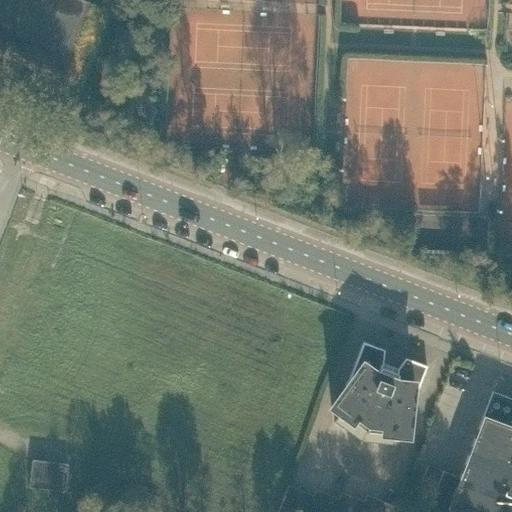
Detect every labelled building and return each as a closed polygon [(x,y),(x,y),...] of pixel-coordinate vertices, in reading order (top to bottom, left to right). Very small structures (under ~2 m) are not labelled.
[(0,0),(0,53),(58,76),(56,80),(58,80),(88,1),(84,0),(0,0)] [(117,82),(107,79),(104,78),(99,92),(111,96),(117,82)] [(66,228),(56,252),(94,267),(103,242),(66,228)] [(118,248),(104,287),(128,296),(143,258),(118,248)] [(56,252),(47,276),(85,291),(94,267),(56,252)] [(143,258),(128,296),(152,305),(167,267),(143,258)] [(167,267),(152,305),(176,314),(190,276),(167,267)] [(47,276),(38,300),(76,315),(85,291),(47,276)] [(190,276),(176,314),(199,323),(214,285),(190,276)] [(214,285),(199,323),(223,332),(238,294),(214,285)] [(238,294),(223,332),(247,341),(261,303),(238,294)] [(38,300),(29,324),(67,338),(76,315),(38,300)] [(261,303),(247,341),(270,350),(285,312),(261,303)] [(285,312),(270,350),(294,359),(308,321),(285,312)] [(308,321),(294,359),(318,368),(333,330),(308,321)] [(29,324),(20,347),(58,362),(67,338),(29,324)] [(366,431),(390,366),(383,363),(384,349),(363,341),(349,379),(345,385),(346,386),(331,407),(340,413),(334,422),(356,437),(364,425),(366,427),(365,430),(366,431)] [(20,347),(11,371),(49,386),(58,362),(20,347)] [(412,403),(427,366),(405,357),(397,368),(390,366),(366,431),(368,427),(371,428),(369,442),(395,445),(396,434),(407,435),(410,410),(412,410),(412,403)] [(10,372),(1,395),(40,411),(49,386),(11,371),(10,372)] [(91,383),(86,423),(112,426),(117,386),(91,383)] [(117,386),(112,426),(137,430),(142,389),(117,386)] [(142,389),(137,430),(162,433),(167,392),(142,389)] [(511,511),(511,398),(492,391),(459,477),(443,470),(439,479),(426,511),(511,511)] [(167,392),(162,433),(187,436),(192,395),(167,392)] [(192,395),(187,436),(212,439),(217,398),(192,395)] [(217,398),(212,439),(237,442),(242,401),(217,398)] [(242,401),(237,442),(262,445),(267,405),(242,401)] [(267,405),(262,445),(289,448),(293,408),(267,405)] [(41,488),(44,463),(32,461),(29,486),(41,488)] [(41,486),(41,488),(52,489),(52,488),(55,464),(44,463),(43,466),(41,482),(41,486)] [(52,488),(52,489),(65,491),(68,466),(55,464),(52,488)] [(315,489),(313,495),(288,485),(277,511),(391,511),(394,505),(366,494),(364,501),(341,492),(338,498),(315,489)]
